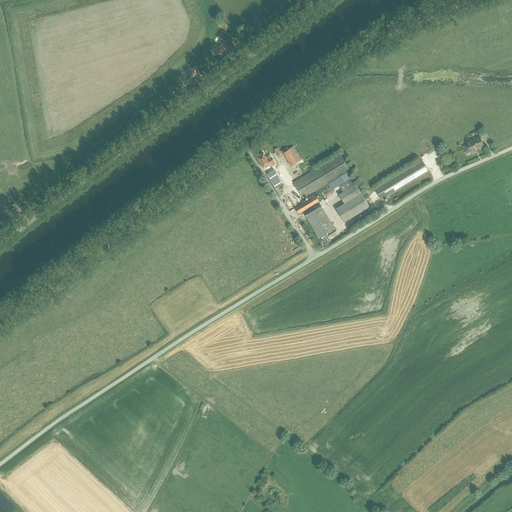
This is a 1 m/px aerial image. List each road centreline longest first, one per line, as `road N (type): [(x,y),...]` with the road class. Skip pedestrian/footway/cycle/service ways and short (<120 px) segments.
road 1 (unclassified): [(327,0),(0,244)]
road 2 (unclassified): [(0,463),(315,257)]
road 3 (unclassified): [(315,257),(442,178),(511,147)]
